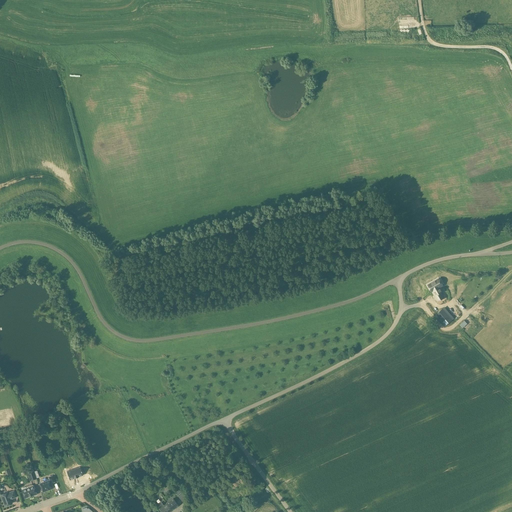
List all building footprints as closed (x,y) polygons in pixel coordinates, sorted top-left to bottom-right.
[(443,291),(440,287),(443,285),(439,278),(428,285),(431,291),(433,290),(438,299),(443,297),(440,292),(443,291)] [(465,278),(450,288),(454,295),(463,289),(462,288),(468,284),(465,278)] [(443,308),(436,314),(445,325),(452,319),(443,308)] [(36,478),(34,472),(32,466),(29,467),(30,472),(28,473),(30,480),(36,478)] [(80,467),(67,472),(70,480),(83,475),(80,467)] [(44,482),(43,481),(41,481),(41,483),(40,483),(43,492),(53,488),(51,483),(55,482),(52,475),(49,477),(50,480),(44,482)] [(26,488),(25,487),(23,488),(22,489),(23,490),(22,490),(25,498),(33,495),(37,494),(34,486),(26,488)] [(16,497),(14,491),(8,493),(8,492),(4,494),(4,495),(0,497),(2,500),(3,501),(5,506),(6,506),(9,505),(9,504),(12,503),(11,499),(16,497)] [(164,506),(161,502),(156,505),(161,511),(169,511),(178,506),(173,499),(164,506)]
